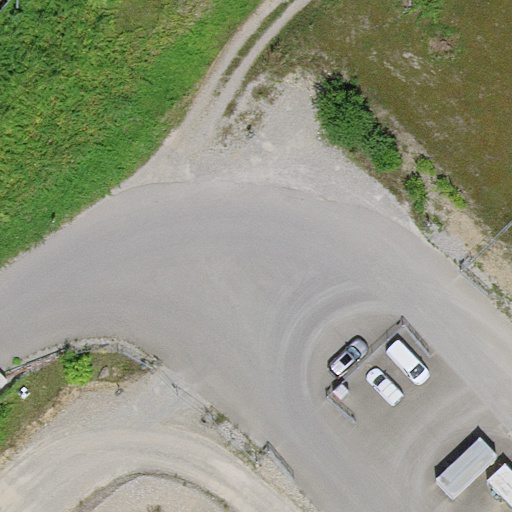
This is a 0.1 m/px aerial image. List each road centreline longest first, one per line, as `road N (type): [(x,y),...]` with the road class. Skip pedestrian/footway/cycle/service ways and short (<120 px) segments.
road 1 (unknown): [(401,511),(253,372),(47,262)]
road 2 (track): [(0,304),(192,135),(288,0)]
